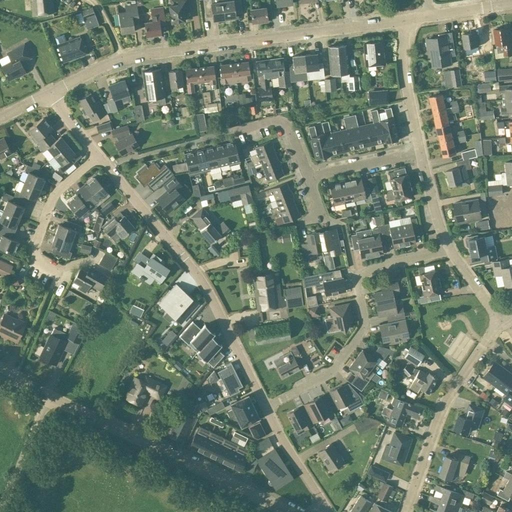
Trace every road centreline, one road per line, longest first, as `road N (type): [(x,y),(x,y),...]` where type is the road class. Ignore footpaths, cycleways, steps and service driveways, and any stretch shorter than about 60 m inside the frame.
road 1 (tertiary): [(49,90),(148,51),(405,18)]
road 2 (residential): [(265,407),(199,275),(98,156)]
road 3 (residential): [(265,407),(329,375),(364,329),(356,277),(449,249)]
road 4 (tertiary): [(285,511),(48,395)]
road 5 (residential): [(404,511),(447,397),(500,323)]
road 6 (residential): [(57,274),(38,264),(39,239),(60,188),(98,156)]
road 7 (residential): [(419,150),(405,87),(405,18)]
road 8 (unclassified): [(2,511),(48,395)]
road 9 (residential): [(328,511),(265,407)]
